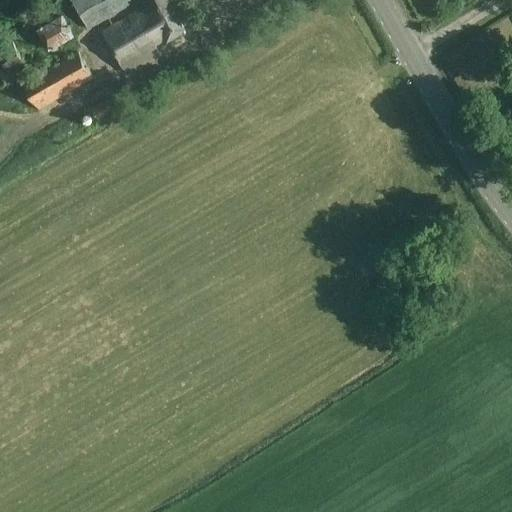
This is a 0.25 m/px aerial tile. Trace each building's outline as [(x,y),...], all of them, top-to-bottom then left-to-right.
[(71,0),(87,30),(132,4),(129,0),(71,0)] [(167,43),(185,32),(167,0),(140,0),(145,7),(102,32),(124,71),(158,52),(154,45),(164,39),(167,43)] [(59,7),(39,21),(57,45),(76,30),(59,7)] [(0,82),(27,67),(13,41),(0,48),(0,82)] [(38,111),(94,79),(78,52),(23,83),(38,111)] [(89,111),(98,123),(128,105),(120,92),(89,111)]
